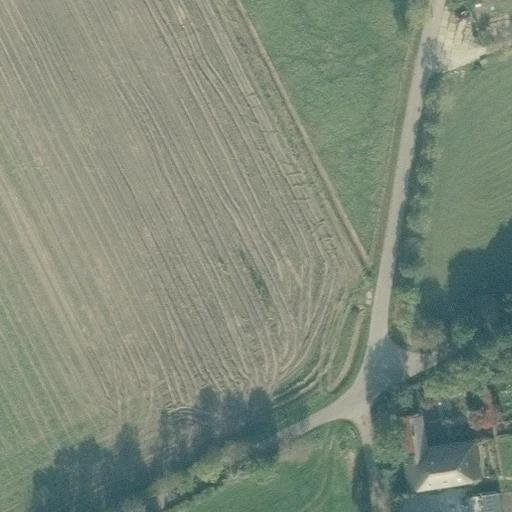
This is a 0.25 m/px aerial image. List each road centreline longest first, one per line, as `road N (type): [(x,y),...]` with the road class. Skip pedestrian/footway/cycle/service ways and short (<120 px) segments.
road 1 (unclassified): [(380,367),(377,328),(437,0)]
road 2 (unclassified): [(142,511),(338,410),(380,367)]
road 3 (unclassified): [(380,367),(421,363),(511,316)]
